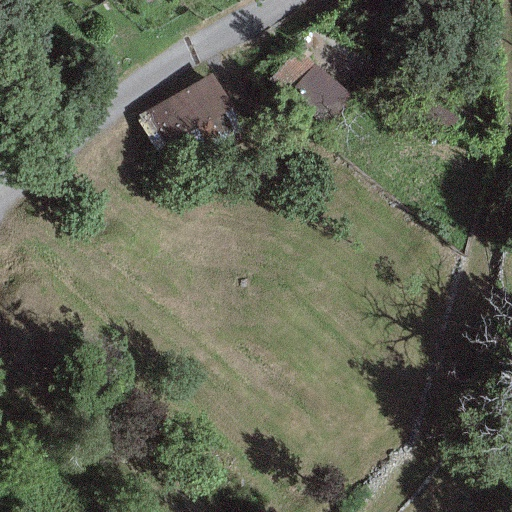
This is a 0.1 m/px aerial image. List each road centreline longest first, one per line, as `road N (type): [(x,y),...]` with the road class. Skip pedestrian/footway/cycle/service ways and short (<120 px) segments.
road 1 (track): [(510,0),(506,151),(433,432),(376,511)]
road 2 (track): [(0,200),(177,58),(281,0)]
